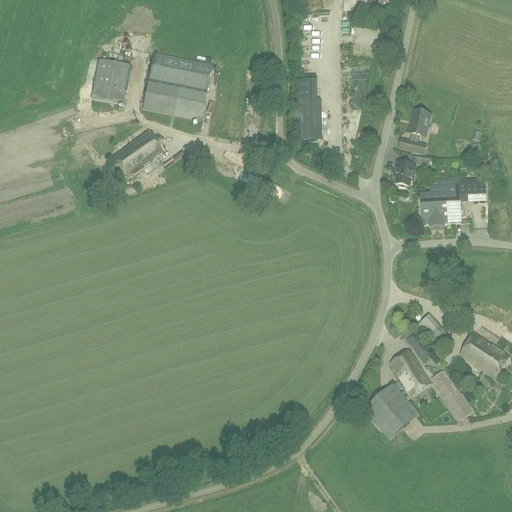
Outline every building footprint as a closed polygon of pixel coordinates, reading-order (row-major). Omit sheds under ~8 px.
[(200,121),(211,65),(153,53),(142,109),(200,121)] [(127,81),(130,66),(98,60),(91,99),(123,105),(125,89),(121,89),(122,80),(127,81)] [(316,82),(298,83),(299,100),(316,100),(316,82)] [(297,141),(320,140),(319,100),(316,100),(299,100),(297,100),(297,141)] [(412,134),(410,142),(401,140),(399,149),(424,155),(426,146),(417,144),(419,136),(426,137),(427,129),(431,115),(413,111),(411,120),(412,120),(411,126),(409,134),(412,134)] [(128,179),(143,168),(142,166),(163,151),(149,131),(111,157),(126,177),(128,179)] [(86,143),(81,145),(84,153),(89,150),(86,143)] [(481,171),(490,170),(489,159),(480,160),(481,171)] [(414,175),(416,165),(397,162),(395,171),(397,172),(395,184),(398,185),(398,187),(405,189),(406,186),(409,187),(412,174),(414,175)] [(460,203),(459,180),(459,176),(448,177),(448,181),(429,182),(429,194),(425,194),(425,197),(420,197),(422,224),(432,223),(432,226),(441,226),(441,223),(461,222),(460,203)] [(437,229),(435,237),(442,239),(444,231),(437,229)] [(427,317),(418,328),(429,337),(438,327),(427,317)] [(414,333),(410,327),(401,333),(405,339),(422,362),(432,353),(416,331),(414,333)] [(496,378),(510,357),(474,333),(460,354),(496,378)] [(412,397),(431,384),(409,351),(391,362),(406,386),(405,387),(412,397)] [(449,380),(443,371),(431,380),(437,388),(436,389),(458,422),(473,412),(461,394),(460,395),(450,380),(449,380)] [(389,440),(419,415),(392,384),(363,410),(389,440)]
